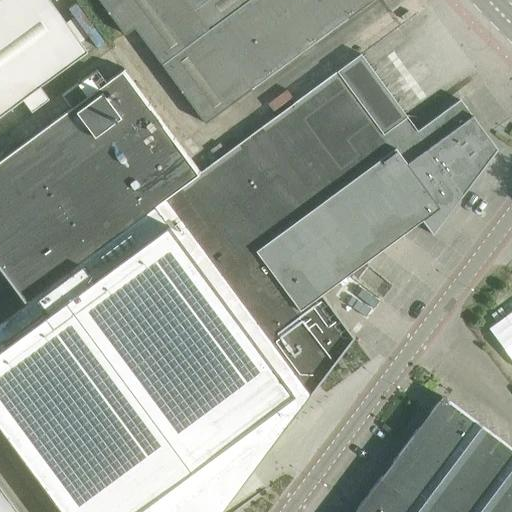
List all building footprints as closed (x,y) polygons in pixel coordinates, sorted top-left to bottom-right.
[(0,0),(0,114),(22,98),(32,111),(49,99),(39,86),(87,50),(50,0),(0,0)] [(136,26),(154,51),(224,0),(98,0),(123,33),(136,26)] [(224,0),(154,51),(205,121),(371,0),(224,0)] [(71,107),(0,160),(0,273),(22,303),(0,318),(0,420),(67,511),(194,511),(195,511),(256,466),(354,337),(322,294),(422,220),(432,233),(497,148),(460,99),(418,130),(361,53),(200,171),(200,170),(137,84),(125,68),(107,81),(98,69),(79,83),(78,83),(62,95),(71,107)] [(511,511),(511,448),(442,395),(387,468),(446,511),(511,511)] [(446,511),(387,468),(353,511),(446,511)] [(20,511),(0,484),(0,511),(20,511)]
